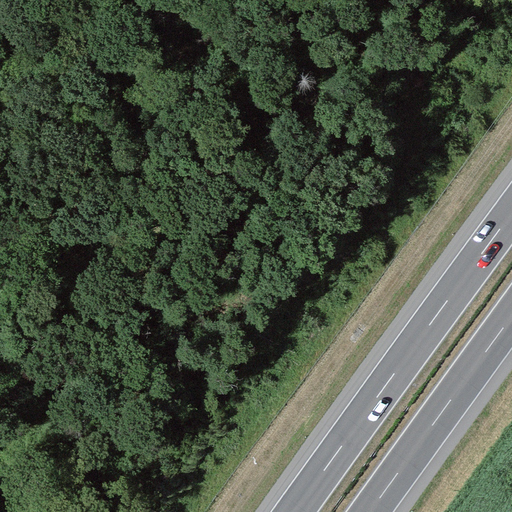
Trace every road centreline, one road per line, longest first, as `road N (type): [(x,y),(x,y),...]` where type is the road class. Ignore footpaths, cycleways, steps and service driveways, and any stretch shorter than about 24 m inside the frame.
road 1 (motorway): [(511,213),(295,511)]
road 2 (motorway): [(370,511),(511,317)]
